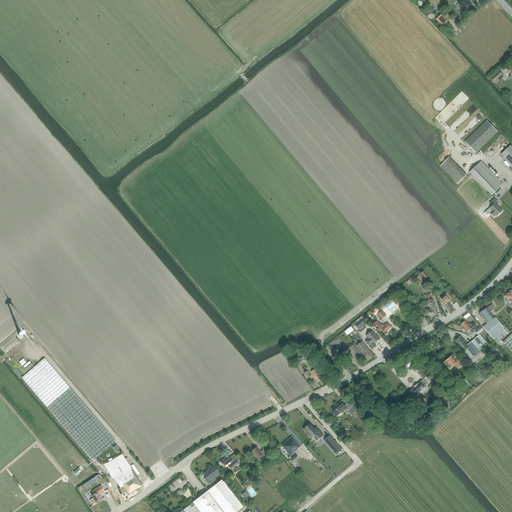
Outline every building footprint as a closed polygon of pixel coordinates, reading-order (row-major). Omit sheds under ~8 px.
[(457,0),(456,1),(459,4),(457,6),(463,12),(472,4),(467,0),(457,0)] [(455,31),(452,29),(447,22),(451,19),(445,12),(436,20),(442,27),(447,33),(450,35),(455,31)] [(496,84),(504,76),(498,70),(490,78),(496,84)] [(498,132),(487,121),(465,142),(476,153),(498,132)] [(504,142),(499,147),(503,151),(509,146),(504,142)] [(511,165),(511,146),(501,155),(511,165)] [(458,183),(467,175),(450,157),(441,165),(458,183)] [(492,195),(503,184),(481,161),(470,172),(492,195)] [(498,216),(502,211),(495,204),(498,201),(495,198),(490,203),(492,205),(489,208),(492,211),(490,213),(494,217),(496,215),(498,216)] [(445,294),(440,297),(442,299),(446,305),(444,306),(449,311),(453,308),(449,302),(452,300),(447,293),(445,294)] [(435,317),(435,316),(437,315),(433,300),(432,300),(430,294),(424,295),(426,302),(428,302),(429,308),(424,309),(427,319),(435,317)] [(491,306),(480,313),(482,316),(487,323),(494,318),(493,316),(490,312),(495,308),(493,304),(491,306)] [(382,319),(385,316),(386,316),(382,311),(378,314),(382,319)] [(354,323),(359,330),(364,326),(364,327),(368,323),(362,316),(354,323)] [(497,343),(508,334),(503,328),(504,327),(496,318),(483,328),(492,338),(497,343)] [(386,332),(391,327),(386,323),(383,327),(377,321),(373,325),(384,337),(388,333),(387,333),(386,332)] [(478,335),(484,330),(480,327),(476,330),(473,327),(471,328),(469,326),(468,324),(465,322),(461,325),(467,333),(470,330),(473,334),(475,332),(478,335)] [(351,327),(344,332),(347,335),(353,330),(351,327)] [(375,343),(380,339),(377,336),(376,336),(372,331),(369,333),(367,334),(367,335),(370,338),(366,342),(372,349),(376,346),(373,343),(374,342),(375,343)] [(511,350),(511,334),(503,342),(511,351),(511,350)] [(480,347),(486,342),(480,335),(468,345),(470,348),(465,352),(471,360),(483,350),(480,347)] [(470,348),(468,345),(461,337),(456,341),(465,352),(470,348)] [(354,342),(350,345),(353,349),(358,356),(362,353),(363,355),(364,354),(368,359),(373,355),(363,342),(357,346),(356,344),(354,342)] [(497,349),(493,352),(497,356),(496,356),(502,364),(506,361),(497,349)] [(307,362),(311,358),(305,350),(301,353),(307,362)] [(450,370),(456,366),(457,367),(458,367),(459,367),(460,367),(461,367),(463,366),(457,359),(457,360),(454,357),(454,356),(453,356),(450,359),(449,361),(448,360),(448,361),(445,363),(444,364),(445,364),(450,370)] [(115,441),(94,417),(45,358),(22,378),(71,436),(92,460),(115,441)] [(424,380),(429,375),(422,368),(417,372),(424,380)] [(318,381),(322,379),(315,370),(311,373),(315,379),(316,379),(318,381)] [(417,397),(427,389),(425,387),(426,386),(422,382),(421,381),(421,382),(418,385),(417,384),(417,385),(414,387),(414,388),(411,391),(410,391),(411,392),(411,391),(415,396),(416,396),(417,397)] [(333,415),(334,417),(336,417),(337,416),(346,410),(348,412),(353,408),(349,402),(345,405),(341,401),(332,409),(335,413),(333,414),(333,415)] [(317,441),(323,436),(316,428),(315,429),(310,424),(303,429),(311,438),(313,436),(317,441)] [(297,449),(300,446),(292,437),(281,446),(290,456),(298,449),(297,449)] [(332,438),(328,441),(330,444),(329,445),(336,454),(341,449),(332,438)] [(323,458),(333,452),(328,445),(319,450),(323,458)] [(251,451),(257,459),(260,456),(262,459),(267,456),(263,450),(260,452),(257,447),(251,451)] [(107,463),(104,464),(107,469),(111,476),(115,478),(121,488),(123,486),(128,495),(139,488),(138,488),(142,486),(124,458),(122,454),(107,463)] [(237,464),(241,461),(237,456),(234,459),(232,457),(231,458),(227,454),(225,456),(226,457),(220,462),(224,467),(229,462),(231,464),(228,466),(231,470),(238,464),(237,464)] [(292,464),(299,458),(296,455),(289,460),(292,464)] [(192,503),(180,511),(237,511),(241,509),(243,508),(242,507),(222,480),(220,481),(218,483),(214,478),(220,474),(214,466),(203,474),(206,477),(204,479),(209,485),(213,482),(215,485),(206,492),(192,503)] [(93,499),(90,500),(93,504),(96,503),(101,500),(99,495),(104,492),(101,486),(95,489),(92,491),(94,494),(91,496),(92,497),(93,499)]
